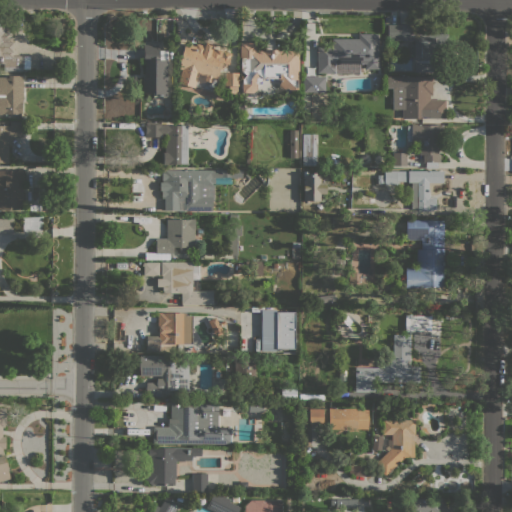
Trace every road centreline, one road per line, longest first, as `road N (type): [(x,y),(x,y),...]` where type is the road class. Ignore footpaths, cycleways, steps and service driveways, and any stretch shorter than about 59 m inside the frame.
road 1 (residential): [(81,511),(84,0)]
road 2 (residential): [(490,511),(495,1)]
